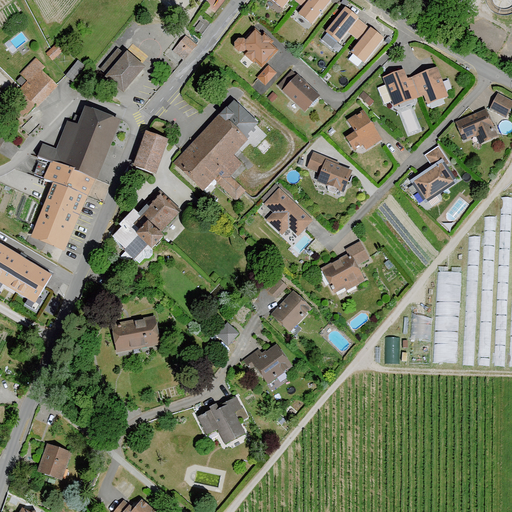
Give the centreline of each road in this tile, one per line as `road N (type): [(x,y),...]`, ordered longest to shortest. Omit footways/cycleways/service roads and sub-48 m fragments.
road 1 (tertiary): [(239,0),(141,125),(35,388)]
road 2 (residential): [(230,511),(511,173)]
road 3 (unclassified): [(182,511),(35,388)]
road 4 (tertiary): [(511,85),(376,0)]
road 5 (track): [(359,359),(380,371),(511,375)]
